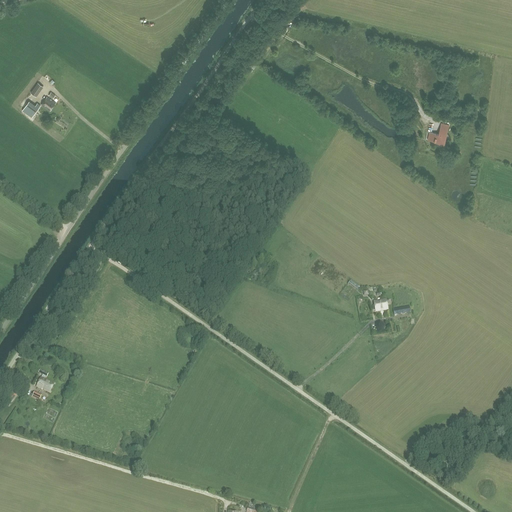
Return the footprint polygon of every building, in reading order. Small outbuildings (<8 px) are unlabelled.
[(30,92),(36,96),(36,97),(44,86),(38,82),(30,92)] [(47,97),(41,105),(50,111),(56,103),(47,97)] [(22,110),(32,117),(40,105),(38,103),(36,105),(29,101),(22,110)] [(429,132),(428,140),(442,143),(445,142),(449,125),(441,123),(438,134),(427,131),(427,132),(429,132)] [(351,280),(348,284),(357,292),(361,287),(351,280)] [(373,301),(375,312),(387,310),(387,304),(388,304),(387,300),(386,300),(385,299),(373,301)] [(394,309),(395,315),(411,312),(410,306),(394,309)] [(42,378),(41,377),(36,387),(42,389),(42,388),(50,392),(55,383),(45,378),(46,377),(46,378),(48,374),(40,370),(38,374),(43,376),(42,378)] [(11,403),(17,395),(10,389),(4,397),(11,403)] [(39,393),(35,391),(33,395),(40,399),(42,394),(41,393),(39,393)]
